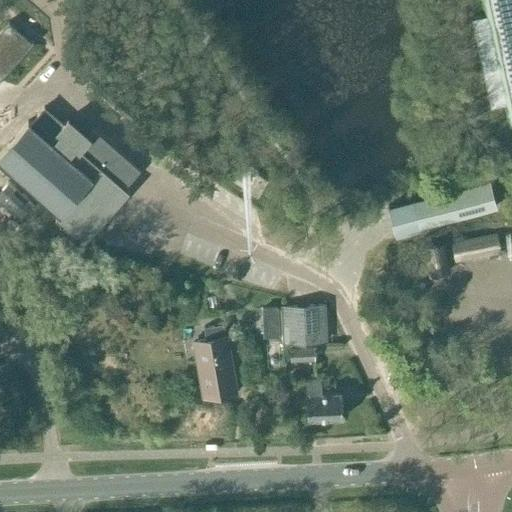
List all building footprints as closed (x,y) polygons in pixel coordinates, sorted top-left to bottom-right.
[(511,0),(488,0),(491,12),(471,16),(490,106),(511,101),(511,107),(511,0)] [(8,21),(0,29),(0,71),(2,69),(5,72),(31,42),(8,21)] [(28,122),(27,121),(0,151),(0,159),(59,210),(54,216),(82,241),(127,189),(122,185),(138,167),(93,128),(87,136),(66,118),(62,124),(43,107),(29,123),(28,121),(28,122)] [(257,171),(246,188),(256,194),(257,193),(267,177),(257,171)] [(419,230),(418,226),(495,206),(488,179),(410,199),(387,204),(395,236),(419,230)] [(0,199),(19,216),(31,202),(7,181),(0,189),(0,199)] [(454,261),(499,252),(495,232),(450,241),(454,261)] [(428,277),(448,273),(442,244),(422,248),(428,277)] [(283,342),(325,340),(323,304),(281,306),(283,342)] [(277,307),(262,307),(264,337),(278,336),(278,334),(277,309),(277,307)] [(502,324),(511,326),(511,315),(504,314),(502,324)] [(203,398),(235,392),(222,323),(204,326),(206,339),(193,341),(203,398)] [(313,345),(289,347),(290,362),(314,360),(313,345)] [(306,419),(341,417),(340,392),(320,393),(319,378),(304,379),(306,419)]
